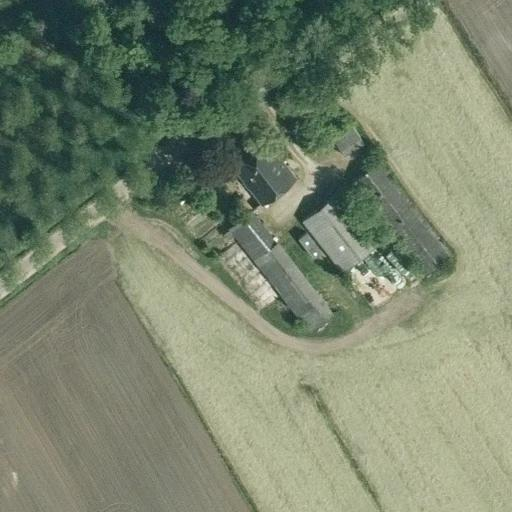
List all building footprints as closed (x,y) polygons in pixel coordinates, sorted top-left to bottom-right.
[(352,124),(331,138),(343,156),(363,142),(352,124)] [(262,203),(294,178),(265,140),(233,166),(262,203)] [(379,160),(351,182),(425,276),(453,254),(379,160)] [(338,192),(301,220),(341,272),(378,244),(338,192)] [(251,209),(227,228),(228,229),(237,241),(309,333),(334,313),(277,240),(275,241),(251,209)]
